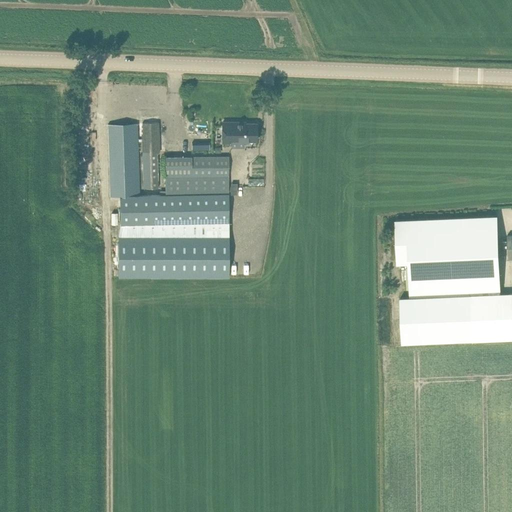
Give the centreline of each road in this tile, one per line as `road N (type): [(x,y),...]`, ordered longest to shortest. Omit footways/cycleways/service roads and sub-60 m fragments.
road 1 (tertiary): [(511,79),(0,59)]
road 2 (unknown): [(263,69),(262,217),(250,268)]
